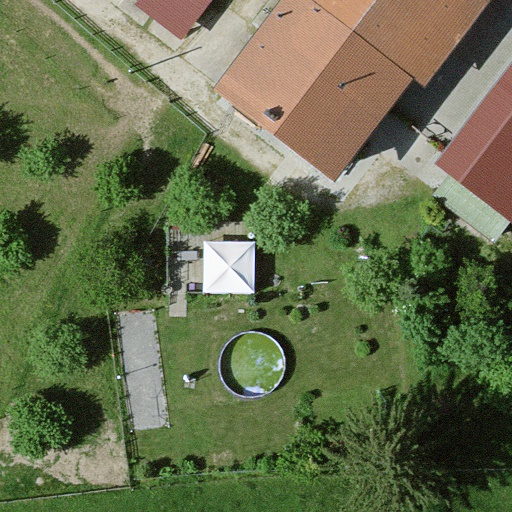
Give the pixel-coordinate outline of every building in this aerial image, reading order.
[(213,0),(146,0),(137,13),(181,45),(213,0)] [(289,0),(290,0),(210,107),(333,198),(413,92),(424,101),(492,10),(477,0),(289,0)] [(511,71),(434,175),(511,233),(511,71)] [(206,235),(204,288),(255,289),(257,236),(206,235)] [(160,305),(126,307),(130,419),(165,417),(160,305)]
